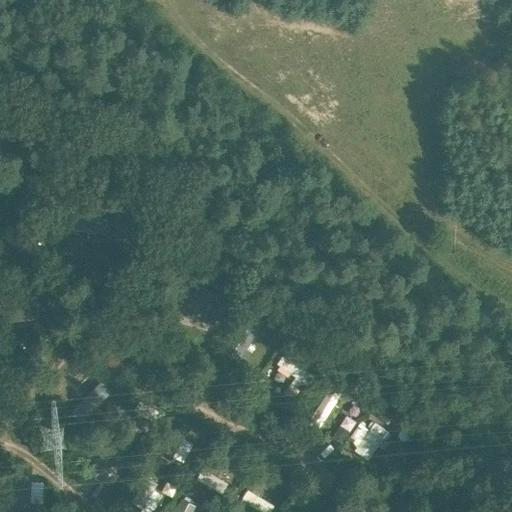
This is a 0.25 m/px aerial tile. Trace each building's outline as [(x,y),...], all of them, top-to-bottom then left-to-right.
[(12,142),(0,137),(0,171),(0,172),(12,142)] [(81,174),(80,182),(89,183),(90,175),(81,174)] [(64,194),(63,208),(70,209),(68,229),(70,230),(103,233),(104,233),(107,207),(106,207),(87,205),(88,197),(64,194)] [(18,248),(13,261),(22,264),(26,251),(18,248)] [(40,272),(28,273),(29,283),(41,283),(40,272)] [(222,294),(201,289),(203,280),(187,277),(178,311),(214,322),(222,294)] [(4,322),(37,320),(35,294),(13,296),(12,288),(1,289),(4,322)] [(248,313),(224,352),(238,361),(262,322),(248,313)] [(279,325),(274,333),(281,337),(286,329),(279,325)] [(298,336),(291,340),(296,351),(304,347),(298,336)] [(284,353),(276,363),(307,385),(314,375),(284,353)] [(98,383),(69,414),(80,424),(109,393),(98,383)] [(330,386),(309,420),(319,427),(341,393),(330,386)] [(137,400),(132,410),(159,424),(164,414),(137,400)] [(174,417),(156,452),(170,460),(189,424),(174,417)] [(411,421),(405,426),(412,433),(418,427),(411,421)] [(191,426),(188,433),(196,437),(200,430),(191,426)] [(339,427),(333,437),(342,444),(348,433),(339,427)] [(110,442),(89,472),(101,480),(122,450),(110,442)] [(201,469),(195,479),(221,494),(227,483),(201,469)] [(443,473),(419,485),(424,494),(428,492),(438,510),(458,500),(443,473)] [(17,484),(0,483),(0,511),(27,511),(30,476),(18,476),(17,484)] [(146,477),(130,502),(141,509),(157,484),(146,477)] [(287,478),(282,486),(291,491),(296,484),(287,478)] [(247,490),(240,500),(259,511),(268,511),(273,506),(247,490)] [(182,499),(175,511),(191,511),(195,506),(182,499)] [(204,501),(201,507),(209,511),(212,506),(204,501)]
